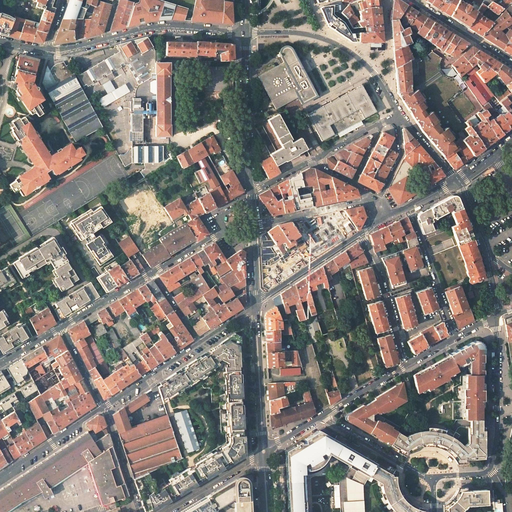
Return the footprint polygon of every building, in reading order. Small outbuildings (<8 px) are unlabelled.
[(33,0),(34,1),(36,2),(37,2),(36,7),(44,10),(53,13),(55,8),(51,7),(53,0),(33,0)] [(79,6),(81,2),(75,0),(69,0),(62,19),(75,19),(76,19),(80,19),(83,19),(85,12),(92,14),(95,6),(89,4),(88,8),(86,8),(79,6)] [(143,0),(141,6),(134,3),(134,4),(132,10),(127,27),(135,24),(149,21),(165,19),(170,19),(191,21),(192,16),(186,14),(187,10),(158,2),(158,0),(143,0)] [(195,0),(191,21),(199,21),(203,0),(195,0)] [(231,3),(212,0),(203,0),(199,21),(221,23),(232,24),(231,3)] [(361,11),(379,7),(378,0),(362,0),(362,2),(359,3),(358,3),(360,8),(358,9),(358,10),(359,11),(361,11)] [(392,0),(392,9),(390,20),(397,20),(399,18),(407,6),(398,0),(392,0)] [(432,0),(430,4),(433,6),(437,8),(442,0),(432,0)] [(442,0),(437,8),(440,10),(444,13),(450,0),(442,0)] [(450,0),(444,13),(446,14),(450,16),(458,0),(450,0)] [(464,3),(458,0),(450,16),(458,22),(467,28),(476,12),(477,11),(470,7),(466,5),(465,4),(464,3)] [(511,2),(511,0),(498,0),(495,3),(502,8),(504,10),(511,3),(511,2)] [(111,5),(96,1),(95,6),(92,14),(91,19),(86,38),(103,33),(104,30),(111,5)] [(134,3),(126,1),(124,7),(132,10),(134,4),(134,3)] [(480,5),(474,1),(470,7),(477,11),(480,5)] [(493,1),(492,1),(487,7),(486,7),(489,9),(494,13),(497,15),(502,8),(495,3),(493,1)] [(487,7),(481,3),(480,5),(477,11),(476,12),(480,15),(486,7),(487,7)] [(124,7),(118,5),(111,29),(110,31),(127,27),(132,10),(124,7)] [(348,5),(340,14),(347,19),(352,13),(348,5)] [(413,9),(407,6),(399,18),(402,20),(400,22),(401,24),(405,27),(407,23),(410,25),(417,12),(413,9)] [(361,11),(359,11),(360,16),(359,16),(360,19),(360,20),(358,21),(357,21),(361,27),(364,27),(369,26),(381,25),(379,7),(361,11)] [(53,13),(44,10),(41,20),(50,23),(53,13)] [(492,43),(502,49),(511,35),(511,20),(510,19),(504,11),(499,16),(494,22),(493,23),(481,37),(492,43)] [(427,18),(417,12),(410,25),(409,25),(418,31),(427,18)] [(480,15),(476,12),(467,28),(474,32),(481,37),(493,23),(492,22),(489,21),(483,17),(480,15)] [(332,13),(325,20),(328,27),(338,33),(341,25),(347,19),(340,14),(336,17),(332,13)] [(352,13),(347,19),(353,28),(361,27),(357,21),(358,21),(352,13)] [(5,14),(0,27),(0,33),(9,35),(15,19),(9,17),(9,16),(5,14)] [(19,38),(33,42),(37,29),(33,27),(35,22),(25,19),(15,17),(15,19),(9,35),(9,36),(14,37),(19,38)] [(430,20),(427,18),(418,31),(417,33),(423,37),(433,22),(430,20)] [(75,19),(62,19),(54,43),(74,41),(77,29),(74,29),(74,27),(74,25),(73,25),(75,19)] [(91,19),(80,19),(79,23),(78,29),(77,29),(74,41),(86,38),(91,19)] [(46,32),(50,23),(41,20),(39,24),(37,29),(46,32)] [(399,24),(397,20),(390,20),(392,35),(402,30),(399,24)] [(438,25),(433,22),(423,37),(428,41),(438,25)] [(345,28),(341,25),(338,33),(343,37),(348,33),(345,28)] [(365,32),(359,33),(358,38),(358,42),(383,42),(381,25),(369,26),(370,32),(365,32)] [(408,27),(413,39),(415,36),(416,35),(417,33),(418,31),(409,25),(408,27)] [(441,27),(438,25),(428,41),(434,45),(444,29),(441,27)] [(348,33),(343,37),(348,40),(356,34),(359,33),(365,32),(364,27),(361,27),(353,28),(348,33)] [(408,27),(402,30),(392,35),(392,42),(393,50),(407,45),(411,44),(410,42),(413,39),(408,27)] [(43,42),(46,32),(37,29),(33,42),(43,42)] [(446,30),(444,29),(434,45),(439,48),(449,32),(446,30)] [(449,32),(439,48),(443,51),(453,35),(451,33),(449,32)] [(356,34),(348,40),(351,42),(355,42),(355,40),(358,38),(359,33),(356,34)] [(453,35),(443,51),(448,54),(459,38),(456,37),(453,35)] [(511,35),(502,49),(510,55),(511,55),(511,35)] [(112,58),(118,69),(126,64),(139,85),(136,87),(135,90),(134,94),(134,96),(134,97),(133,98),(137,105),(140,109),(142,113),(146,113),(146,115),(147,115),(148,116),(150,117),(150,115),(152,115),(152,113),(156,113),(156,104),(156,74),(155,74),(155,63),(169,63),(169,60),(161,60),(161,51),(155,51),(147,37),(134,40),(135,42),(133,44),(133,43),(132,43),(130,41),(116,45),(118,52),(111,56),(112,58)] [(459,38),(448,54),(452,56),(453,57),(454,57),(454,56),(455,56),(468,44),(467,44),(464,42),(459,38)] [(215,43),(196,41),(196,43),(196,55),(214,56),(214,52),(215,43)] [(181,42),(166,42),(166,55),(181,56),(181,42)] [(196,43),(181,42),(181,56),(196,56),(196,55),(196,43)] [(233,44),(215,43),(214,52),(220,52),(220,61),(234,61),(233,44)] [(412,46),(411,44),(407,45),(409,48),(412,54),(414,59),(417,58),(415,54),(412,46)] [(409,48),(407,45),(393,50),(394,59),(395,68),(408,62),(412,60),(414,59),(412,54),(410,55),(407,49),(409,48)] [(284,62),(281,63),(258,76),(276,109),(298,97),(302,104),(316,96),(316,95),(304,74),(299,63),(292,50),(291,48),(289,47),(287,47),(286,46),(285,47),(282,48),(281,49),(280,51),(280,52),(280,53),(284,62)] [(472,46),(462,56),(466,61),(478,50),(475,49),(473,47),(472,46)] [(489,57),(478,50),(466,61),(471,67),(476,73),(477,75),(484,82),(491,77),(492,76),(495,74),(501,65),(489,57)] [(462,125),(446,102),(462,91),(452,77),(449,77),(447,76),(443,74),(441,71),(439,68),(439,64),(440,60),(441,58),(432,52),(424,58),(425,60),(422,62),(418,57),(417,58),(414,59),(412,60),(413,74),(410,75),(410,85),(410,91),(396,93),(399,97),(401,100),(405,106),(420,128),(422,132),(438,150),(445,159),(453,153),(459,149),(455,142),(459,138),(460,137),(460,136),(459,133),(462,131),(464,129),(468,126),(465,123),(465,122),(462,125)] [(21,100),(30,115),(34,113),(34,114),(35,114),(35,112),(39,110),(37,106),(38,105),(39,104),(38,103),(41,100),(42,100),(37,91),(34,87),(33,85),(34,83),(32,83),(33,79),(35,73),(37,66),(38,62),(38,61),(20,56),(17,68),(14,78),(13,82),(12,83),(14,89),(15,91),(16,93),(21,100)] [(97,80),(112,72),(115,70),(118,69),(112,58),(111,56),(79,75),(78,74),(77,75),(78,76),(75,77),(82,89),(93,83),(97,80)] [(466,61),(462,56),(451,65),(460,77),(466,72),(471,67),(466,61)] [(305,60),(299,63),(304,74),(310,70),(305,60)] [(73,72),(69,64),(66,66),(64,61),(62,61),(60,62),(58,63),(56,63),(53,66),(50,70),(49,73),(45,71),(42,83),(74,142),(102,127),(82,89),(75,77),(73,72)] [(410,85),(410,75),(409,71),(408,62),(395,68),(396,81),(396,93),(410,91),(410,85)] [(156,74),(156,104),(156,113),(156,117),(156,125),(155,125),(155,136),(160,136),(165,136),(170,136),(170,125),(169,125),(169,74),(170,74),(170,63),(169,63),(155,63),(155,74),(156,74)] [(496,77),(500,82),(504,86),(511,81),(509,79),(511,76),(511,71),(508,70),(501,65),(495,74),(496,77)] [(476,73),(471,67),(466,72),(470,77),(472,79),(475,76),(473,74),(476,73)] [(484,82),(477,75),(475,76),(485,89),(487,87),(484,82)] [(485,89),(475,76),(472,79),(470,81),(479,93),(485,89)] [(103,107),(130,93),(126,84),(115,89),(111,81),(103,85),(107,95),(98,99),(103,107)] [(479,93),(470,81),(465,84),(475,97),(479,93)] [(331,102),(307,115),(322,141),(376,112),(362,85),(361,86),(360,86),(357,88),(356,89),(354,90),(349,92),(338,98),(338,96),(334,98),(330,101),(331,102)] [(489,89),(487,87),(485,89),(479,93),(475,97),(477,100),(482,96),(486,102),(492,97),(494,96),(489,89)] [(499,97),(492,88),(489,89),(494,96),(497,99),(499,97)] [(510,93),(507,90),(499,97),(497,99),(499,102),(505,97),(510,93)] [(497,99),(494,96),(492,97),(501,108),(502,106),(499,102),(497,99)] [(507,112),(511,118),(511,105),(505,97),(499,102),(502,106),(507,112)] [(142,141),(142,113),(140,109),(137,105),(133,98),(132,98),(132,101),(130,101),(130,111),(134,111),(134,113),(130,113),(130,141),(142,141)] [(499,113),(494,106),(492,107),(488,103),(483,108),(484,110),(503,134),(506,132),(509,129),(501,116),(499,113)] [(479,114),(496,139),(500,136),(503,134),(484,110),(480,113),(479,114)] [(479,114),(478,112),(476,114),(481,121),(480,122),(474,115),(465,123),(468,126),(472,133),(483,148),(490,143),(496,139),(479,114)] [(511,127),(511,118),(507,112),(504,114),(501,116),(509,129),(511,127)] [(278,114),(267,120),(277,138),(288,133),(278,114)] [(28,158),(31,162),(31,161),(35,167),(32,168),(32,167),(16,177),(17,179),(8,184),(9,186),(11,190),(13,191),(17,189),(18,190),(21,195),(30,190),(38,185),(46,180),(45,179),(47,178),(45,175),(43,172),(49,167),(51,170),(53,174),(56,172),(56,173),(65,168),(68,166),(75,162),(74,161),(77,159),(76,158),(81,155),(82,154),(78,148),(74,150),(73,151),(70,148),(69,145),(59,150),(56,152),(50,156),(48,158),(45,152),(46,152),(43,148),(38,140),(33,132),(25,120),(20,123),(18,120),(17,118),(10,122),(13,126),(11,127),(10,128),(12,130),(11,131),(16,139),(20,145),(22,149),(28,158)] [(262,125),(256,128),(261,138),(268,152),(270,154),(276,151),(262,125)] [(468,126),(464,129),(468,135),(472,133),(468,126)] [(402,129),(404,144),(412,137),(404,128),(402,129)] [(387,149),(392,138),(382,132),(377,143),(387,149)] [(288,133),(277,138),(282,148),(293,142),(292,139),(288,133)] [(483,148),(472,133),(468,135),(466,137),(463,139),(462,140),(466,144),(473,156),(478,152),(483,148)] [(370,135),(353,144),(364,150),(372,136),(370,135)] [(212,136),(200,143),(207,154),(213,151),(214,154),(220,150),(212,136)] [(412,137),(404,144),(405,155),(418,144),(412,137)] [(473,156),(466,144),(462,140),(461,138),(460,137),(459,138),(455,142),(459,149),(453,153),(458,159),(463,155),(466,160),(470,158),(473,156)] [(211,162),(207,154),(200,143),(187,151),(192,162),(195,167),(201,179),(213,172),(210,168),(214,166),(213,165),(211,162)] [(383,156),(387,149),(377,143),(373,150),(383,156)] [(351,152),(361,156),(364,150),(353,144),(345,149),(351,152)] [(405,155),(404,158),(412,167),(418,161),(423,168),(434,162),(429,157),(418,144),(405,155)] [(150,174),(165,165),(163,160),(163,148),(163,146),(160,146),(131,146),(131,147),(131,148),(131,150),(129,150),(127,153),(124,155),(120,155),(118,155),(124,167),(131,163),(144,163),(144,165),(145,168),(140,172),(144,178),(150,174)] [(345,149),(334,154),(337,160),(345,164),(351,152),(345,149)] [(390,168),(397,154),(391,150),(387,149),(383,156),(380,163),(390,168)] [(369,158),(380,163),(383,156),(373,150),(369,158)] [(187,151),(177,157),(181,165),(182,167),(192,162),(187,151)] [(351,152),(345,164),(355,169),(361,156),(351,152)] [(461,164),(458,159),(453,153),(445,159),(449,164),(453,169),(454,169),(457,167),(461,164)] [(170,162),(173,160),(174,159),(172,154),(163,160),(165,165),(170,162)] [(223,155),(211,162),(213,165),(225,159),(223,155)] [(466,160),(463,155),(458,159),(461,164),(464,162),(466,160)] [(265,160),(260,162),(261,166),(265,174),(266,175),(268,178),(280,172),(276,165),(271,156),(265,160)] [(330,156),(326,159),(329,167),(333,169),(336,162),(330,156)] [(174,159),(173,160),(176,167),(181,165),(177,157),(174,159)] [(372,178),(380,163),(369,158),(361,173),(372,178)] [(404,158),(389,187),(388,189),(398,204),(399,204),(417,193),(406,177),(416,171),(412,167),(404,158)] [(150,174),(144,178),(148,183),(148,184),(151,182),(176,167),(173,160),(170,162),(165,165),(150,174)] [(336,162),(333,169),(350,178),(355,169),(345,164),(337,160),(336,162)] [(439,168),(438,168),(434,162),(423,168),(420,170),(429,185),(444,176),(439,168)] [(380,163),(372,178),(382,183),(390,168),(380,163)] [(201,179),(195,167),(184,172),(193,189),(198,186),(199,189),(200,189),(205,187),(202,181),(201,179)] [(317,186),(314,169),(309,168),(300,173),(303,188),(313,185),(314,187),(317,186)] [(317,186),(318,189),(319,192),(322,204),(336,201),(331,177),(314,169),(317,186)] [(231,170),(220,176),(225,185),(229,182),(232,186),(227,189),(232,198),(243,192),(231,170)] [(209,195),(226,186),(225,185),(220,176),(218,173),(202,181),(205,187),(208,192),(209,195)] [(289,179),(287,180),(290,191),(291,195),(295,210),(308,208),(315,206),(312,194),(298,197),(296,189),(303,188),(300,173),(297,175),(289,179)] [(357,182),(378,192),(382,183),(372,178),(361,173),(357,182)] [(336,201),(358,196),(355,189),(331,177),(336,201)] [(290,191),(287,180),(277,185),(280,193),(282,198),(285,197),(284,193),(287,192),(290,191)] [(151,182),(148,184),(156,196),(159,194),(151,182)] [(280,193),(277,185),(269,189),(273,196),(280,193)] [(215,207),(232,198),(227,189),(226,186),(209,195),(215,207)] [(273,196),(269,189),(258,195),(264,205),(272,216),(284,213),(281,199),(276,200),(275,198),(273,196)] [(319,192),(318,189),(314,189),(313,189),(314,193),(312,193),(312,194),(315,206),(322,204),(319,192)] [(208,192),(197,198),(205,213),(215,207),(209,195),(208,192)] [(295,210),(291,195),(288,196),(285,197),(282,198),(281,199),(284,213),(295,210)] [(450,196),(429,207),(433,217),(434,219),(450,210),(451,212),(461,208),(457,199),(450,196)] [(205,213),(197,198),(185,205),(183,206),(179,198),(164,207),(166,211),(170,217),(174,222),(182,217),(187,214),(191,220),(197,217),(205,213)] [(72,222),(70,224),(74,229),(75,228),(78,232),(76,233),(81,240),(87,237),(90,242),(86,244),(90,251),(94,249),(95,251),(94,252),(96,255),(97,257),(95,258),(100,265),(113,256),(108,249),(107,250),(104,247),(102,243),(104,242),(99,235),(96,238),(92,233),(102,227),(102,228),(112,222),(108,217),(106,218),(103,212),(101,210),(103,208),(100,205),(92,211),(91,209),(86,213),(78,218),(72,222)] [(365,217),(361,206),(344,210),(358,231),(365,217)] [(433,217),(429,207),(420,212),(417,219),(423,234),(433,230),(430,222),(432,221),(430,218),(433,217)] [(451,227),(465,266),(467,272),(466,273),(468,279),(467,281),(468,283),(470,283),(474,282),(475,284),(476,284),(480,283),(481,282),(480,280),(484,278),(482,274),(483,274),(481,268),(482,267),(479,261),(480,261),(474,246),(476,245),(461,208),(451,212),(456,224),(456,225),(451,227)] [(291,240),(294,245),(292,246),(288,248),(285,252),(283,254),(276,244),(267,232),(260,236),(263,287),(269,290),(358,231),(344,210),(291,222),(299,234),(291,240)] [(191,220),(186,224),(195,239),(197,241),(208,234),(197,217),(191,220)] [(413,232),(407,217),(397,221),(403,234),(404,236),(413,232)] [(403,234),(397,221),(386,227),(391,239),(396,237),(400,236),(403,234)] [(299,234),(291,222),(278,225),(292,246),(294,245),(291,240),(299,234)] [(177,227),(163,236),(159,239),(162,243),(159,245),(167,256),(173,252),(187,244),(195,239),(186,224),(185,223),(177,227)] [(292,246),(278,225),(267,232),(276,244),(283,240),(288,248),(292,246)] [(388,242),(391,240),(391,239),(386,227),(378,230),(383,244),(388,242)] [(383,244),(378,230),(369,234),(372,245),(378,243),(378,244),(381,250),(385,249),(383,244)] [(416,237),(413,232),(404,236),(406,241),(412,239),(416,237)] [(19,259),(13,263),(21,278),(25,276),(24,274),(27,272),(31,270),(36,267),(35,265),(37,264),(44,260),(45,261),(49,259),(51,262),(55,269),(54,269),(58,276),(56,277),(54,278),(58,285),(61,291),(72,284),(72,283),(77,280),(74,275),(76,274),(72,268),(71,268),(67,261),(68,261),(63,254),(60,247),(56,241),(54,242),(51,237),(44,242),(45,244),(40,246),(37,248),(36,247),(18,257),(19,259)] [(138,250),(129,237),(119,243),(128,256),(129,255),(137,251),(138,250)] [(423,270),(412,239),(406,241),(405,241),(416,273),(423,270)] [(213,259),(217,256),(221,262),(222,263),(215,267),(218,271),(225,282),(229,288),(240,281),(226,260),(225,260),(221,253),(214,242),(203,249),(210,260),(214,266),(215,265),(214,264),(215,264),(215,262),(213,259)] [(362,251),(356,243),(344,251),(348,260),(362,251)] [(159,245),(142,255),(149,266),(167,256),(159,245)] [(405,278),(395,245),(394,245),(390,247),(388,248),(397,280),(405,278)] [(397,280),(388,248),(385,249),(381,250),(390,283),(397,280)] [(203,249),(196,253),(203,264),(203,265),(207,263),(214,273),(218,271),(215,267),(214,266),(210,260),(203,249)] [(245,277),(244,251),(240,250),(225,260),(226,260),(240,281),(245,277)] [(348,260),(344,251),(332,259),(336,268),(348,260)] [(365,257),(362,251),(348,260),(349,263),(365,257)] [(196,253),(189,257),(196,268),(198,272),(199,273),(202,272),(202,271),(199,266),(203,264),(196,253)] [(189,257),(158,276),(165,287),(175,281),(196,268),(189,257)] [(368,262),(365,257),(349,263),(351,268),(368,262)] [(144,270),(137,259),(132,262),(139,273),(144,270)] [(336,268),(332,259),(321,266),(325,278),(326,281),(331,278),(329,275),(337,270),(336,268)] [(130,260),(119,266),(128,279),(139,273),(132,262),(130,260)] [(108,270),(106,271),(107,272),(116,285),(117,286),(128,279),(119,266),(117,265),(109,269),(108,270)] [(0,328),(9,323),(5,317),(1,310),(0,310),(0,288),(4,286),(8,284),(11,282),(12,283),(16,281),(7,266),(0,270),(0,328)] [(325,278),(321,266),(304,278),(308,291),(316,289),(314,282),(321,280),(324,288),(325,287),(326,288),(328,287),(326,281),(325,278)] [(372,274),(370,267),(357,270),(361,285),(374,281),(372,274)] [(103,273),(96,277),(106,293),(114,288),(113,287),(116,285),(107,272),(104,274),(103,273)] [(196,276),(191,279),(198,290),(206,284),(201,275),(199,273),(196,276)] [(203,274),(201,275),(206,284),(210,289),(212,288),(203,274)] [(432,281),(429,275),(417,280),(419,286),(428,283),(432,281)] [(240,281),(229,288),(233,293),(245,285),(245,277),(240,281)] [(407,280),(406,277),(405,278),(397,280),(390,283),(388,284),(391,296),(394,295),(410,289),(407,280)] [(308,291),(304,278),(292,286),(297,301),(299,301),(305,298),(310,296),(308,291)] [(417,280),(415,278),(407,280),(410,289),(414,288),(419,286),(417,280)] [(155,299),(157,303),(165,315),(173,310),(152,280),(144,284),(155,299)] [(175,281),(165,287),(169,292),(181,285),(180,283),(177,283),(175,281)] [(374,281),(361,285),(365,299),(378,296),(376,289),(374,281)] [(75,291),(52,305),(60,320),(100,296),(90,282),(83,287),(84,288),(76,292),(75,291)] [(225,282),(217,287),(221,293),(229,288),(225,282)] [(461,283),(443,289),(444,292),(459,286),(462,285),(461,283)] [(144,284),(137,289),(145,300),(146,301),(147,300),(146,300),(149,298),(151,302),(155,299),(144,284)] [(182,292),(173,298),(177,304),(181,310),(192,302),(202,295),(210,289),(206,284),(198,290),(193,293),(191,290),(184,295),(182,292)] [(297,301),(292,286),(280,294),(283,306),(287,305),(295,302),(297,301)] [(461,291),(459,286),(444,292),(453,314),(467,308),(461,291)] [(210,289),(202,295),(206,301),(210,306),(213,310),(218,307),(213,300),(213,301),(212,298),(218,295),(213,287),(212,288),(210,289)] [(438,309),(429,287),(415,292),(423,314),(438,309)] [(221,293),(218,295),(223,302),(229,298),(234,294),(233,293),(229,288),(221,293)] [(137,289),(126,296),(134,308),(136,306),(145,300),(137,289)] [(246,293),(237,299),(242,307),(246,305),(247,303),(246,293)] [(283,306),(280,294),(273,299),(275,306),(280,318),(282,320),(288,320),(286,313),(283,306)] [(409,300),(407,294),(394,298),(397,305),(399,313),(411,310),(409,303),(409,304),(408,301),(409,300)] [(202,295),(192,302),(195,306),(202,302),(202,303),(206,301),(202,295)] [(126,296),(118,300),(124,310),(128,314),(135,310),(134,308),(126,296)] [(229,302),(224,304),(231,314),(242,307),(237,299),(236,298),(231,301),(230,302),(229,302)] [(315,313),(311,301),(306,302),(310,315),(315,313)] [(380,301),(366,304),(371,319),(384,315),(382,307),(380,301)] [(185,315),(195,308),(195,306),(192,302),(181,310),(185,315)] [(157,303),(150,308),(159,320),(165,315),(157,303)] [(218,307),(213,310),(221,321),(231,314),(224,304),(224,303),(218,307)] [(30,306),(24,309),(27,315),(32,312),(30,306)] [(208,313),(202,318),(203,319),(209,329),(221,321),(213,310),(210,306),(207,309),(209,313),(208,313)] [(280,318),(275,306),(265,312),(264,315),(265,329),(279,329),(281,329),(281,321),(280,320),(280,318)] [(48,307),(29,319),(30,321),(37,334),(56,323),(51,313),(48,307)] [(297,309),(295,310),(298,321),(304,319),(301,308),(297,309)] [(193,340),(173,310),(165,315),(167,318),(170,323),(173,326),(179,334),(186,345),(193,340)] [(413,316),(411,310),(399,313),(401,321),(403,329),(416,325),(414,319),(413,319),(412,316),(413,316)] [(474,320),(470,310),(454,318),(458,329),(474,320)] [(97,313),(84,321),(86,325),(99,317),(97,313)] [(340,330),(336,315),(317,320),(321,336),(340,330)] [(384,315),(371,319),(375,333),(388,330),(386,321),(384,315)] [(203,319),(193,326),(199,336),(209,329),(203,319)] [(317,320),(317,319),(312,320),(305,322),(311,343),(323,340),(321,336),(317,320)] [(84,321),(69,329),(68,332),(75,344),(82,339),(83,339),(83,338),(90,334),(86,325),(84,321)] [(447,335),(442,322),(433,327),(440,339),(447,335)] [(2,337),(0,337),(0,348),(3,354),(32,337),(25,323),(18,328),(17,326),(2,335),(2,337)] [(103,325),(95,329),(98,336),(107,332),(103,325)] [(173,326),(168,329),(174,337),(179,334),(173,326)] [(433,327),(433,326),(419,333),(420,334),(427,346),(440,339),(433,327)] [(107,331),(115,348),(121,346),(113,329),(107,331)] [(280,342),(279,329),(265,329),(266,342),(280,342)] [(142,335),(139,337),(143,342),(144,344),(151,340),(149,337),(146,332),(142,335)] [(161,384),(157,387),(158,390),(162,402),(168,398),(169,399),(176,394),(177,393),(179,392),(181,391),(183,390),(182,388),(190,383),(197,379),(198,380),(204,388),(211,387),(211,403),(219,402),(221,433),(226,433),(226,442),(199,458),(201,460),(196,463),(197,464),(188,469),(187,468),(168,480),(170,482),(160,487),(159,492),(155,491),(156,487),(153,478),(151,479),(149,472),(135,478),(137,485),(136,485),(144,511),(146,511),(151,511),(194,486),(193,485),(196,483),(205,477),(208,476),(209,477),(242,457),(241,456),(244,454),(245,451),(245,449),(247,449),(242,367),(242,366),(241,336),(235,333),(186,365),(187,367),(182,370),(177,374),(175,372),(160,383),(161,384)] [(169,333),(165,336),(164,337),(168,342),(172,338),(169,333)] [(172,338),(168,342),(175,352),(186,345),(179,334),(174,337),(172,338)] [(389,334),(376,338),(380,352),(394,349),(392,342),(389,334)] [(427,346),(420,334),(407,341),(413,354),(420,350),(427,346)] [(42,346),(46,355),(49,362),(54,359),(67,350),(59,335),(42,346)] [(92,337),(83,342),(85,346),(87,344),(94,341),(93,339),(92,337)] [(136,339),(132,342),(135,347),(143,342),(139,337),(136,339)] [(161,339),(154,344),(154,345),(164,359),(175,352),(168,342),(164,337),(161,339)] [(78,349),(85,346),(83,342),(82,339),(75,344),(78,349)] [(94,341),(87,344),(94,358),(97,365),(104,360),(94,341)] [(427,366),(413,374),(417,392),(427,388),(429,390),(449,379),(448,376),(458,370),(460,375),(465,375),(466,396),(467,396),(467,403),(466,403),(466,420),(471,420),(482,419),(485,419),(484,348),(483,346),(483,345),(481,344),(480,343),(478,342),(476,341),(474,341),(472,342),(427,366)] [(122,348),(128,358),(131,362),(136,359),(132,353),(135,351),(137,350),(135,347),(132,342),(122,348)] [(280,342),(266,342),(266,352),(280,351),(282,351),(287,351),(286,342),(280,342)] [(154,345),(148,349),(157,364),(164,359),(154,345)] [(30,353),(21,358),(27,369),(31,365),(38,361),(40,365),(49,362),(46,355),(42,346),(33,351),(30,353)] [(85,346),(78,349),(88,371),(94,367),(95,366),(92,359),(85,346)] [(145,358),(143,360),(149,369),(157,364),(148,349),(146,347),(145,348),(141,350),(144,354),(146,358),(145,358)] [(394,349),(380,352),(385,367),(398,363),(396,356),(394,349)] [(67,350),(54,359),(56,362),(57,365),(59,368),(71,359),(67,350)] [(137,350),(135,351),(142,361),(143,360),(141,356),(137,350)] [(283,362),(282,351),(280,351),(266,352),(267,368),(275,367),(283,367),(283,362)] [(301,365),(297,351),(291,351),(292,362),(292,366),(301,365)] [(59,368),(65,379),(65,378),(77,371),(71,359),(59,368)] [(0,414),(38,390),(21,360),(0,372),(0,414)] [(104,360),(97,365),(103,373),(107,373),(110,371),(104,360)] [(135,365),(134,366),(140,375),(149,369),(143,360),(142,361),(138,363),(135,365)] [(31,365),(27,369),(30,375),(38,390),(40,394),(60,382),(59,380),(54,371),(53,368),(51,365),(49,362),(40,365),(34,369),(31,365)] [(123,366),(109,375),(118,389),(140,375),(134,366),(132,364),(130,366),(127,367),(124,368),(123,366)] [(95,384),(103,380),(94,367),(88,371),(95,384)] [(77,371),(65,378),(70,386),(82,379),(77,371)] [(109,375),(103,380),(111,394),(118,389),(109,375)] [(65,379),(60,382),(63,389),(70,386),(65,378),(65,379)] [(70,386),(63,389),(66,393),(70,401),(88,392),(82,379),(70,386)] [(103,380),(95,384),(103,399),(104,399),(111,394),(103,380)] [(60,382),(40,394),(44,402),(52,398),(53,400),(66,393),(63,389),(60,382)] [(405,399),(401,382),(384,392),(375,397),(376,398),(364,405),(364,404),(357,408),(347,413),(347,421),(380,440),(382,438),(391,443),(398,431),(379,419),(377,422),(375,420),(374,414),(377,412),(378,413),(382,410),(383,411),(386,410),(387,410),(405,399)] [(284,396),(283,383),(268,383),(269,400),(284,396)] [(312,403),(308,390),(302,392),(306,404),(312,403)] [(340,398),(338,390),(326,393),(330,404),(336,401),(340,398)] [(88,392),(70,401),(78,416),(95,405),(88,392)] [(125,415),(148,400),(144,393),(123,407),(123,408),(125,415)] [(40,394),(27,402),(35,417),(40,414),(43,413),(45,416),(46,415),(47,416),(50,415),(49,411),(44,402),(40,394)] [(284,396),(269,400),(270,410),(277,408),(287,405),(284,396)] [(52,398),(44,402),(49,411),(57,407),(53,400),(52,398)] [(66,405),(62,408),(63,410),(69,422),(78,416),(70,401),(65,403),(66,405)] [(315,413),(312,403),(306,404),(278,412),(282,424),(310,416),(315,413)] [(18,405),(13,407),(15,410),(14,411),(18,418),(24,416),(18,405)] [(57,407),(49,411),(50,415),(51,415),(52,417),(52,419),(58,430),(66,424),(69,422),(63,410),(60,412),(57,407)] [(112,415),(118,432),(130,428),(130,427),(125,415),(123,408),(112,415)] [(14,411),(1,419),(8,432),(9,434),(11,433),(9,430),(10,430),(8,426),(16,421),(19,424),(21,423),(18,418),(14,411)] [(186,411),(174,415),(186,451),(198,447),(186,411)] [(282,424),(278,412),(270,414),(271,427),(282,424)] [(102,416),(98,415),(85,423),(89,429),(92,428),(93,430),(92,431),(93,432),(94,432),(95,432),(97,431),(105,426),(102,416)] [(182,459),(167,415),(162,417),(130,427),(130,428),(118,432),(134,478),(135,478),(149,472),(182,459)] [(48,421),(46,422),(52,434),(58,430),(52,419),(51,419),(48,421)] [(483,431),(482,419),(471,420),(471,434),(469,434),(469,443),(464,447),(461,443),(456,439),(460,434),(456,431),(453,429),(449,428),(446,427),(446,425),(442,424),(439,422),(435,422),(431,422),(427,423),(427,426),(424,426),(425,430),(422,430),(417,431),(410,434),(406,436),(398,431),(391,443),(408,453),(412,451),(411,449),(414,447),(413,444),(418,443),(424,441),(430,441),(434,441),(433,444),(440,446),(440,448),(442,449),(445,451),(449,454),(451,456),(452,454),(453,454),(455,457),(457,459),(458,462),(466,461),(466,460),(485,459),(485,431),(483,431)] [(39,424),(25,432),(26,433),(33,446),(46,438),(40,427),(39,424)] [(42,426),(40,427),(46,438),(50,435),(45,425),(42,426)] [(108,433),(105,426),(97,431),(101,438),(108,433)] [(363,511),(362,486),(369,476),(376,463),(318,430),(285,450),(289,511),(363,511)] [(90,464),(99,493),(103,504),(107,503),(109,502),(129,496),(108,433),(101,438),(94,442),(87,431),(0,489),(0,511),(4,511),(21,502),(40,490),(44,497),(46,496),(55,493),(53,488),(90,464)] [(14,439),(12,440),(14,444),(21,455),(33,446),(26,433),(24,434),(14,439)] [(9,445),(7,446),(14,459),(18,457),(21,455),(14,444),(10,446),(9,445)] [(5,449),(1,451),(3,455),(8,463),(11,461),(5,449)] [(0,457),(0,468),(8,463),(3,455),(0,457)] [(388,470),(385,468),(376,463),(369,476),(378,481),(379,485),(380,485),(381,490),(383,495),(385,500),(388,504),(402,495),(401,492),(400,490),(398,486),(397,480),(397,474),(388,469),(388,470)] [(250,511),(249,484),(249,482),(248,480),(247,479),(246,478),(243,477),(242,477),(241,476),(241,477),(239,477),(238,477),(209,495),(206,496),(215,510),(220,507),(220,510),(221,511),(250,511)] [(466,489),(457,489),(457,490),(455,494),(452,497),(449,501),(447,502),(443,504),(443,511),(460,511),(461,511),(464,507),(488,505),(487,490),(466,491),(466,489)] [(402,495),(388,504),(388,505),(393,510),(394,511),(424,511),(425,508),(421,508),(417,506),(412,504),(409,502),(406,499),(404,497),(402,495)] [(180,511),(215,511),(215,510),(206,496),(199,500),(180,511)]
